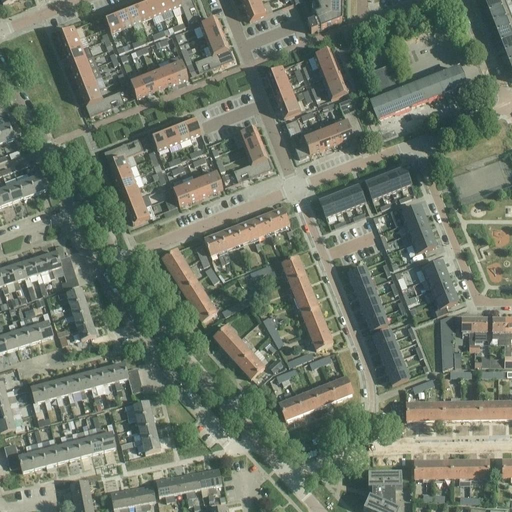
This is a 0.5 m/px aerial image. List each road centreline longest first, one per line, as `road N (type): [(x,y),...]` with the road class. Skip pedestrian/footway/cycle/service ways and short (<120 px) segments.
road 1 (residential): [(255,441),(230,450),(172,387),(62,214)]
road 2 (residential): [(295,188),(367,370),(371,446)]
road 3 (residential): [(118,260),(177,353),(255,441)]
road 4 (residential): [(118,260),(295,188)]
road 5 (residential): [(422,162),(476,301),(511,302)]
road 6 (residential): [(0,72),(82,203)]
road 7 (residential): [(202,129),(261,105),(295,188)]
road 8 (residential): [(371,446),(511,444)]
road 9 (residential): [(295,188),(414,143)]
